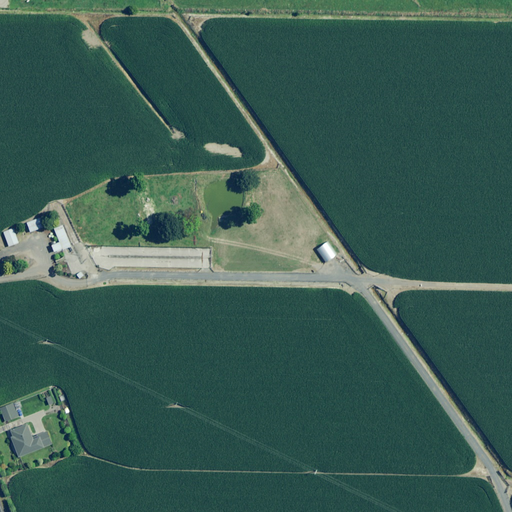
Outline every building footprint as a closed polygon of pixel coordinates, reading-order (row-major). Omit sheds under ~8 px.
[(44,216),(27,223),(30,233),(47,226),(44,216)] [(71,246),(63,225),(53,228),(58,242),(51,245),(54,252),(71,246)] [(19,243),(13,229),(3,233),(9,247),(19,243)] [(327,241),(316,249),(326,263),(337,255),(327,241)] [(55,403),(52,395),(46,398),(49,406),(55,403)] [(0,410),(5,423),(19,417),(16,411),(23,409),(20,401),(0,408),(0,410)] [(18,458),(53,444),(49,432),(33,438),(27,423),(10,429),(12,436),(10,437),(18,458)]
